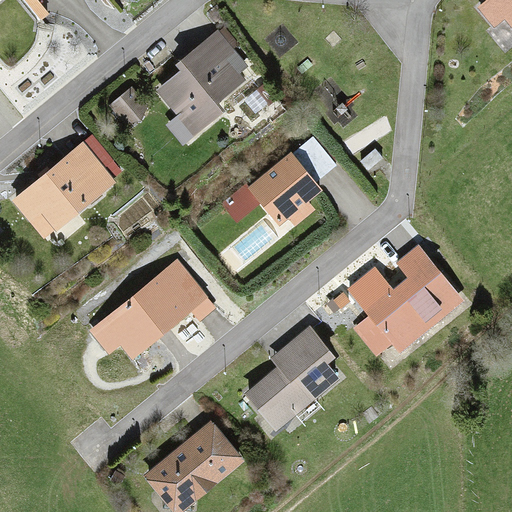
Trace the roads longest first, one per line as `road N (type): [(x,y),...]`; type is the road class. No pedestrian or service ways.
road 1 (residential): [(419,0),(396,207),(99,452)]
road 2 (track): [(290,511),(511,321)]
road 3 (residential): [(191,0),(0,158)]
